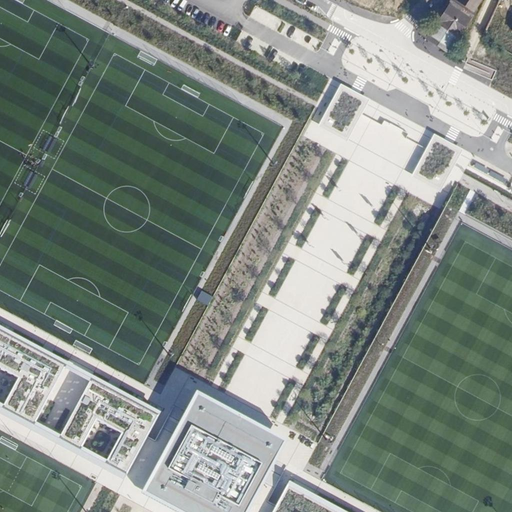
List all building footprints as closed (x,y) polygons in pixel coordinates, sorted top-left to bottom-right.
[(475,6),(479,0),(450,0),(449,3),(450,4),(429,37),(448,49),(469,16),(471,18),(477,8),(475,6)] [(369,100),(341,85),(333,99),(318,127),(346,142),(361,114),(369,100)] [(461,150),(433,135),(425,149),(411,176),(439,191),(454,163),(461,150)] [(168,258),(178,264),(186,252),(176,246),(168,258)] [(63,368),(66,363),(0,327),(0,369),(18,379),(2,408),(33,424),(63,368)] [(63,368),(89,382),(92,377),(66,363),(63,368)] [(89,382),(59,438),(80,449),(95,420),(120,433),(104,463),(126,474),(159,413),(92,377),(89,382)] [(244,511),(283,441),(198,395),(144,495),(175,511),(244,511)] [(342,511),(289,483),(273,511),(342,511)]
